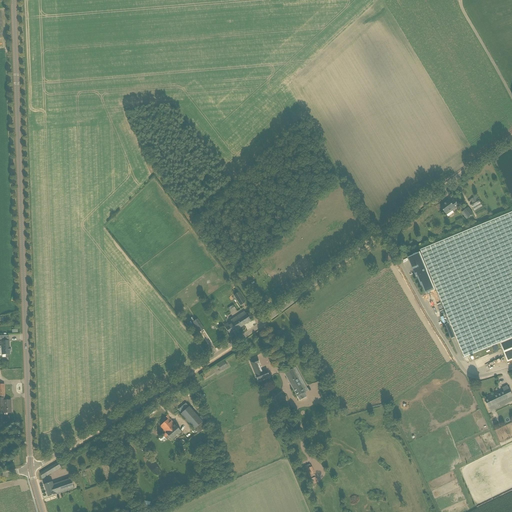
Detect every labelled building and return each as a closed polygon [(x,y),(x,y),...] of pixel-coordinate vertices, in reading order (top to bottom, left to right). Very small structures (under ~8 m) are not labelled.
[(446,215),(458,206),(454,201),(451,203),(449,200),(445,203),(446,203),(441,207),(446,215)] [(480,201),(471,204),(474,210),(482,207),(480,201)] [(468,208),(462,213),(467,220),(474,214),(468,208)] [(511,212),(420,250),(464,358),(500,343),(511,338),(511,212)] [(417,276),(421,286),(422,285),(421,282),(427,279),(428,281),(431,280),(428,272),(420,253),(408,258),(414,274),(416,277),(417,276)] [(234,295),(240,306),(245,303),(239,292),(234,295)] [(263,298),(260,300),(259,300),(263,305),(268,302),(264,297),(263,298)] [(233,319),(229,321),(231,324),(225,328),(229,335),(251,321),(244,312),(233,319)] [(193,323),(199,332),(204,329),(197,320),(193,323)] [(455,338),(449,323),(446,325),(451,339),(455,338)] [(511,338),(500,343),(507,362),(511,360),(511,338)] [(9,355),(9,341),(0,341),(0,348),(1,348),(2,355),(9,355)] [(224,361),(217,365),(220,371),(227,367),(224,361)] [(261,370),(259,366),(252,369),(260,388),(265,386),(262,380),(260,376),(261,375),(259,371),(261,370)] [(292,370),(285,374),(284,374),(296,397),(305,392),(304,393),(301,387),(304,385),(295,368),(292,370)] [(504,392),(485,401),(488,408),(493,406),(495,410),(511,401),(511,395),(507,386),(502,388),(504,392)] [(323,395),(327,401),(333,398),(329,391),(323,395)] [(0,402),(0,403),(0,409),(0,414),(11,413),(11,400),(3,401),(3,398),(0,398),(0,402)] [(189,407),(181,414),(194,430),(203,422),(189,407)] [(166,417),(155,426),(163,435),(166,433),(171,441),(181,432),(175,425),(174,426),(166,417)] [(40,474),(42,479),(60,468),(58,462),(40,474)] [(311,467),(305,470),(308,477),(314,474),(311,467)] [(71,479),(63,482),(53,485),(52,482),(44,485),(48,497),(74,488),(71,479)]
